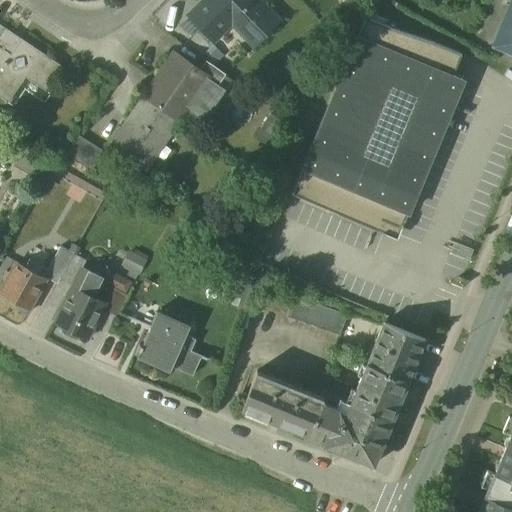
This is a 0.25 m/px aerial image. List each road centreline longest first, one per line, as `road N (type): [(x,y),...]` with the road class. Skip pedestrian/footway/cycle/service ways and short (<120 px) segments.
road 1 (residential): [(409,511),(0,336)]
road 2 (tertiary): [(409,511),(511,267)]
